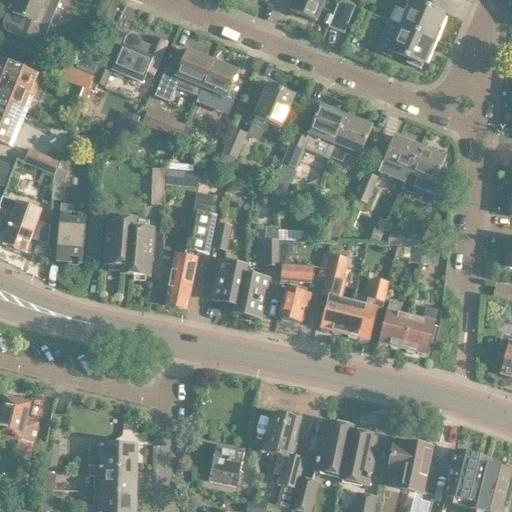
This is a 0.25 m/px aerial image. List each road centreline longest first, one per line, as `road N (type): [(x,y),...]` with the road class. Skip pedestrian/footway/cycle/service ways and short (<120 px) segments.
road 1 (secondary): [(511,420),(175,340)]
road 2 (residential): [(470,130),(156,0)]
road 3 (secondary): [(175,340),(39,312),(0,295)]
road 4 (residential): [(0,362),(173,406)]
road 5 (residential): [(466,295),(470,130)]
road 6 (residential): [(470,130),(490,0)]
